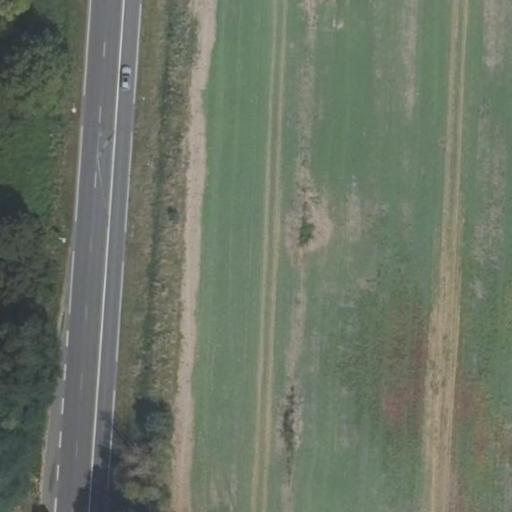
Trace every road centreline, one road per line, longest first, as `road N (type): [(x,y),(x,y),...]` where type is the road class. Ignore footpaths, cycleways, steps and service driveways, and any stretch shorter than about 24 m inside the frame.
road 1 (primary): [(75,511),(92,237)]
road 2 (primary): [(92,237),(117,0)]
road 3 (primary): [(108,0),(92,237)]
